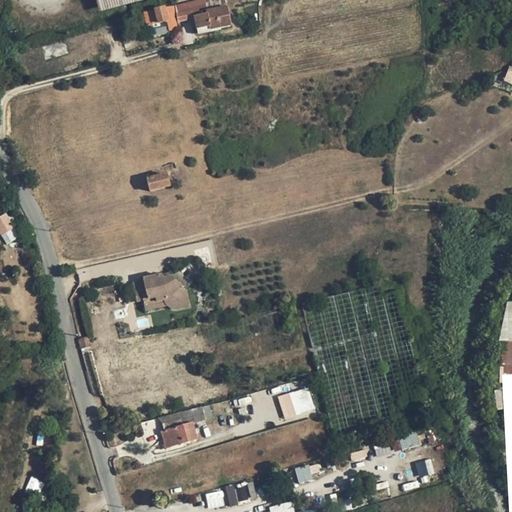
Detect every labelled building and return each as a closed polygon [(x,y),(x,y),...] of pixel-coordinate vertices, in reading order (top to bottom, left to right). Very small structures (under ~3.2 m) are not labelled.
[(95,0),(98,10),(141,0),(95,0)] [(224,0),(200,0),(175,6),(177,22),(194,18),(198,35),(210,32),(209,30),(230,26),(224,0)] [(167,21),(166,21),(168,32),(177,30),(173,6),(164,8),(167,21)] [(164,8),(143,13),(146,25),(153,24),(158,23),(161,22),(166,21),(167,21),(164,8)] [(165,36),(161,22),(158,23),(153,24),(154,29),(150,30),(152,38),(165,36)] [(166,174),(147,179),(150,191),(170,186),(166,174)] [(13,228),(5,215),(0,218),(0,231),(2,235),(13,228)] [(143,281),(133,284),(137,302),(143,301),(155,298),(156,302),(164,300),(167,305),(170,307),(172,308),(174,309),(179,308),(188,306),(185,291),(172,277),(165,278),(162,275),(143,279),(143,281)] [(380,285),(364,289),(397,426),(412,422),(382,295),(380,285)] [(397,426),(364,289),(348,293),(381,430),(397,426)] [(398,291),(382,295),(412,422),(428,418),(398,291)] [(381,430),(348,293),(333,297),(366,433),(381,430)] [(366,433),(333,297),(317,300),(350,437),(366,433)] [(155,298),(143,301),(144,310),(167,305),(164,300),(156,302),(155,298)] [(350,437),(317,300),(302,304),(306,324),(318,373),(334,441),(350,437)] [(293,303),(201,327),(207,346),(300,323),(293,303)] [(318,373),(306,324),(291,327),(303,376),(318,373)] [(303,376),(291,327),(275,331),(287,380),(303,376)] [(197,328),(120,347),(100,351),(104,370),(202,347),(197,328)] [(287,380),(275,331),(260,335),(272,384),(287,380)] [(272,384),(260,335),(244,339),(256,388),(271,384),(272,384)] [(90,337),(79,340),(81,349),(92,346),(90,337)] [(256,388),(244,339),(228,342),(233,362),(240,391),(256,388)] [(233,362),(228,342),(213,346),(217,366),(233,362)] [(511,384),(511,345),(506,345),(502,384),(511,384)] [(185,356),(107,374),(112,394),(190,376),(185,356)] [(315,409),(308,387),(277,396),(284,418),(315,409)] [(212,419),(209,406),(202,407),(205,420),(212,419)] [(163,441),(166,449),(197,440),(192,424),(205,420),(202,407),(201,407),(158,418),(162,423),(164,431),(161,432),(163,441)] [(392,450),(419,446),(417,430),(390,434),(392,450)] [(374,440),(375,455),(390,454),(389,439),(374,440)] [(415,461),(418,477),(433,474),(431,459),(415,461)] [(294,468),(298,483),(313,479),(308,464),(294,468)] [(25,491),(39,496),(44,481),(31,476),(25,491)] [(247,484),(225,490),(229,505),(251,499),(247,484)] [(222,491),(206,493),(208,508),(224,506),(222,491)]
